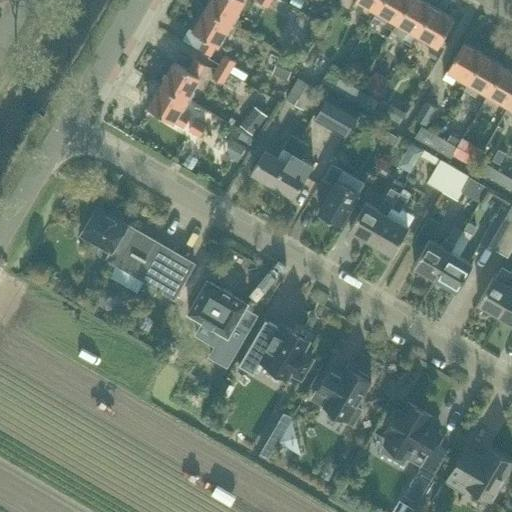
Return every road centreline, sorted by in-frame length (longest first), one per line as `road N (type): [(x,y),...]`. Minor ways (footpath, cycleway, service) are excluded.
road 1 (residential): [(511,385),(64,128)]
road 2 (unclassified): [(64,128),(140,0)]
road 3 (unclassified): [(0,238),(64,128)]
